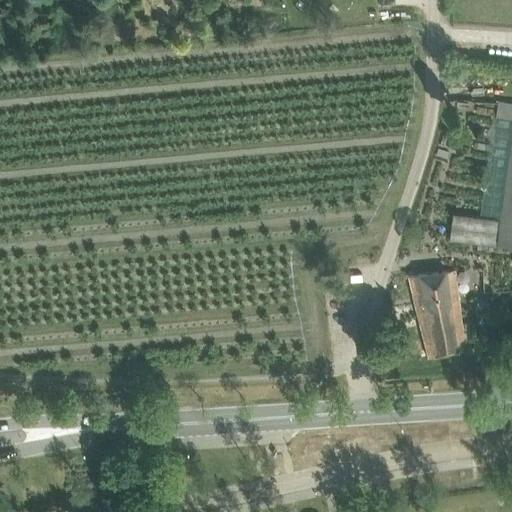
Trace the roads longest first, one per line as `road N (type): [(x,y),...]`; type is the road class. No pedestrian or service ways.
road 1 (unclassified): [(360,413),(356,354),(430,126),(434,0)]
road 2 (tertiary): [(360,413),(118,425)]
road 3 (residential): [(290,486),(416,456),(511,445)]
road 4 (tertiary): [(511,403),(360,413)]
road 5 (tertiary): [(0,455),(118,425)]
